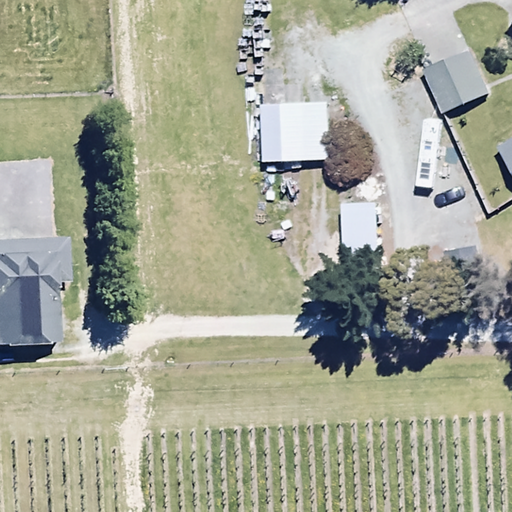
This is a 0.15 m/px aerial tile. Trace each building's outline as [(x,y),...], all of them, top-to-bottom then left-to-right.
[(420,74),(440,116),(486,95),(466,52),(420,74)] [(262,101),(262,160),(329,161),(329,101),(262,101)] [(511,138),(494,150),(511,176),(511,138)] [(375,202),(341,202),(343,265),(377,264),(375,202)] [(0,242),(0,347),(55,347),(54,287),(68,287),(68,241),(0,242)]
